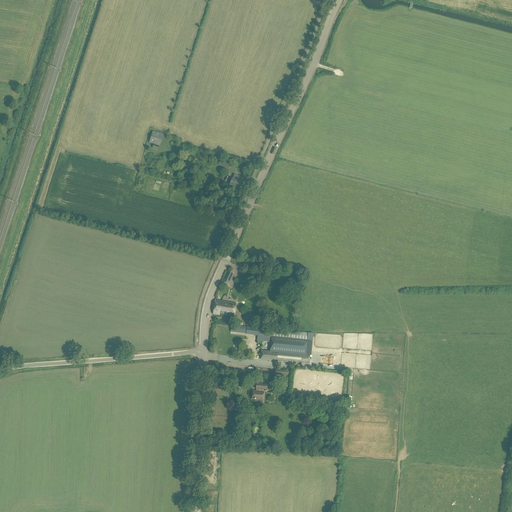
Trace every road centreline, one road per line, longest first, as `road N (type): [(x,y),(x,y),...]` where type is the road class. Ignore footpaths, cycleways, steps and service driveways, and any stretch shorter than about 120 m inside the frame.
road 1 (tertiary): [(202,352),(209,296),(338,0)]
road 2 (unclassified): [(0,371),(202,352)]
road 3 (tertiary): [(195,511),(202,352)]
